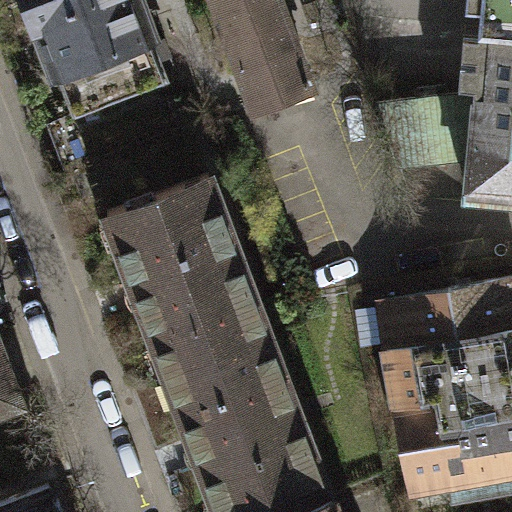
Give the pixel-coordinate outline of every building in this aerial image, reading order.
[(31,0),(75,111),(165,76),(149,33),(153,31),(140,0),(31,0)] [(213,0),(251,104),(311,81),(280,0),(213,0)] [(511,0),(481,0),(479,23),(511,26),(511,0)] [(511,26),(479,23),(474,90),(511,93),(511,26)] [(396,158),(469,150),(474,90),(377,99),(396,158)] [(511,195),(511,93),(474,90),(469,150),(466,192),(511,195)] [(107,211),(167,367),(268,330),(209,171),(107,211)] [(385,344),(511,319),(511,273),(382,297),(385,344)] [(511,319),(385,344),(414,483),(511,465),(511,319)] [(268,330),(167,367),(221,511),(272,511),(329,490),(268,330)] [(0,400),(15,396),(0,356),(0,400)] [(0,511),(58,511),(48,483),(0,500),(0,511)] [(337,511),(329,490),(272,511),(337,511)]
